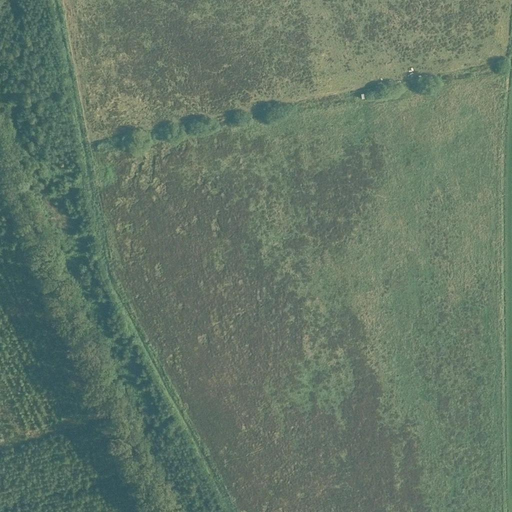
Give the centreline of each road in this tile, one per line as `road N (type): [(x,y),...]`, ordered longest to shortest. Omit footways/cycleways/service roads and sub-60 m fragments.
road 1 (track): [(160,511),(0,168)]
road 2 (track): [(116,418),(0,452)]
